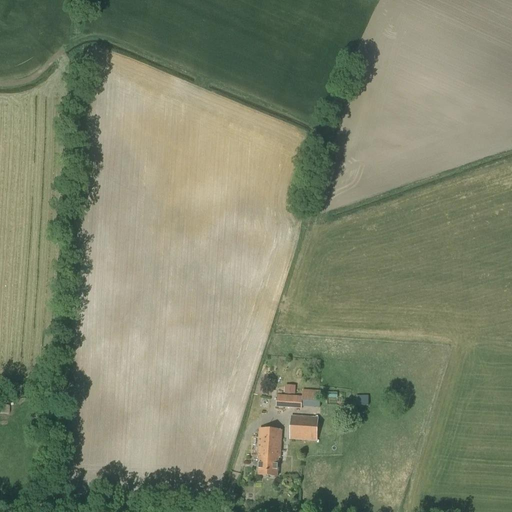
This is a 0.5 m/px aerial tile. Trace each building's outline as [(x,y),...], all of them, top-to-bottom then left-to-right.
[(285,386),(285,394),(295,394),(295,386),(285,386)] [(296,392),(296,397),(277,395),(276,408),(301,410),(301,408),(320,409),(321,392),(303,390),(302,393),(296,392)] [(356,396),(356,407),(368,407),(368,396),(356,396)] [(9,406),(0,405),(0,414),(8,415),(9,406)] [(318,418),(291,417),(290,440),(317,442),(318,418)] [(258,476),(278,477),(279,459),(280,459),(282,431),(260,430),(258,457),(259,458),(258,476)]
